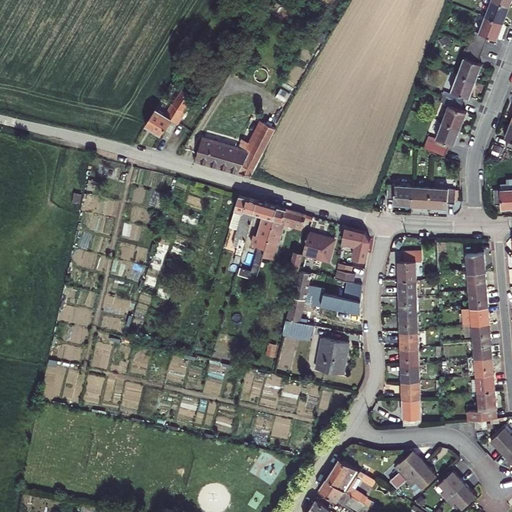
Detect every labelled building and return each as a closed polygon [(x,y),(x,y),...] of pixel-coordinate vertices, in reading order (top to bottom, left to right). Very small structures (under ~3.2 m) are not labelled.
[(494,0),(492,0),(486,16),(504,22),(507,14),(510,6),(494,0)] [(472,37),(486,42),(488,35),(498,39),(501,30),(504,22),(486,16),(480,32),(475,30),(472,37)] [(472,37),(470,43),(483,48),(486,42),(472,37)] [(483,48),(470,43),(467,50),(481,55),(483,48)] [(481,55),(467,50),(459,73),(476,80),(480,72),(483,64),(478,62),(481,55)] [(476,80),(459,73),(450,97),(463,102),(466,95),(470,97),(473,89),(476,80)] [(156,108),(146,125),(153,129),(161,134),(171,118),(179,123),(186,111),(185,111),(193,95),(182,88),(166,114),(156,108)] [(450,97),(447,103),(449,104),(443,121),(461,128),(464,119),(467,111),(461,108),(463,102),(450,97)] [(448,149),(450,143),(455,144),(458,136),(461,128),(443,121),(437,137),(430,135),(424,148),(432,151),(434,144),(448,149)] [(204,138),(199,160),(225,167),(252,175),(272,137),(276,129),(263,123),(249,151),(204,138)] [(432,151),(433,152),(445,156),(448,149),(434,144),(432,151)] [(511,207),(511,178),(510,178),(511,188),(494,189),(495,204),(503,203),(503,208),(511,207)] [(413,204),(414,186),(388,184),(388,198),(395,199),(395,203),(404,204),(413,204)] [(430,206),(431,186),(414,186),(413,204),(421,205),(430,206)] [(431,186),(430,206),(439,206),(448,207),(448,202),(455,202),(456,188),(431,186)] [(236,252),(242,254),(249,231),(254,213),(258,200),(249,197),(240,194),(231,225),(238,228),(233,244),(239,245),(236,252)] [(258,200),(254,213),(262,216),(257,234),(255,233),(252,243),(259,246),(252,269),(241,266),(239,273),(256,280),(259,271),(264,253),(278,205),(268,202),(258,200)] [(278,205),(264,253),(276,257),(286,221),(303,227),(307,214),(293,210),(278,205)] [(366,260),(371,239),(366,231),(347,225),(343,241),(356,244),(353,257),(366,260)] [(309,232),(304,253),(329,260),(334,239),(322,235),(309,232)] [(301,262),(304,249),(295,247),(292,259),(301,262)] [(420,249),(402,250),(403,260),(399,260),(399,270),(400,280),(417,279),(417,260),(420,259),(420,249)] [(469,273),(486,271),(486,262),(485,252),(467,253),(469,273)] [(237,272),(242,257),(234,255),(230,270),(237,272)] [(339,261),(338,268),(351,271),(352,264),(339,261)] [(338,268),(336,278),(348,280),(354,282),(356,273),(351,271),(338,268)] [(300,270),(289,319),(300,321),(305,299),(322,303),(324,291),(308,288),(312,272),(300,270)] [(470,289),(488,288),(487,280),(486,271),(469,273),(470,289)] [(400,297),(418,296),(417,279),(400,280),(400,288),(400,297)] [(348,280),(346,288),(344,296),(335,294),(324,291),(322,303),(361,312),(361,306),(361,299),(363,283),(354,282),(348,280)] [(471,306),(489,305),(489,297),(488,288),(470,289),(471,306)] [(418,312),(418,296),(400,297),(400,305),(401,313),(418,312)] [(465,323),(491,321),(490,313),(489,305),(471,306),(463,307),(464,323),(465,323)] [(419,330),(418,312),(401,313),(401,322),(401,330),(419,330)] [(286,325),(285,329),(313,335),(316,325),(300,321),(289,319),(287,319),(286,325)] [(474,340),(492,338),(491,330),(491,321),(465,323),(466,336),(474,336),(474,340)] [(402,347),(419,346),(419,330),(401,330),(401,338),(402,347)] [(350,342),(323,337),(318,368),(345,373),(347,357),(350,342)] [(475,357),(494,355),(493,346),(492,338),(474,340),(475,357)] [(420,363),(419,346),(402,347),(402,355),(402,363),(420,363)] [(480,372),(495,371),(494,363),(494,355),(475,357),(477,373),(480,372)] [(258,366),(270,369),(272,360),(260,357),(258,366)] [(475,357),(468,357),(469,374),(477,373),(475,357)] [(403,372),(403,380),(421,380),(420,363),(402,363),(403,372)] [(477,373),(478,390),(496,389),(496,380),(495,371),(480,372),(477,373)] [(421,396),(421,380),(403,380),(403,389),(403,397),(421,396)] [(493,408),(498,408),(497,398),(496,389),(478,390),(480,409),(468,410),(470,420),(476,419),(481,419),(487,418),(494,417),(493,408)] [(422,423),(421,396),(403,397),(404,411),(404,424),(422,423)] [(487,418),(476,419),(477,428),(488,427),(487,418)] [(497,446),(503,452),(511,443),(511,433),(506,426),(491,440),(497,446)] [(511,462),(511,443),(503,452),(509,459),(511,462)] [(407,479),(425,462),(420,456),(414,450),(396,467),(407,479)] [(334,467),(327,477),(365,502),(368,498),(368,497),(351,486),(358,476),(374,485),(377,480),(361,471),(340,458),(334,467)] [(431,468),(425,462),(407,479),(412,484),(411,485),(418,492),(437,474),(431,468)] [(447,499),(465,482),(460,476),(454,470),(440,483),(446,490),(442,494),(447,499)] [(323,484),(320,489),(338,500),(339,498),(359,510),(365,502),(327,477),(326,479),(323,484)] [(471,489),(465,482),(447,499),(452,504),(456,501),(463,508),(477,495),(471,489)] [(329,511),(332,509),(328,506),(316,498),(310,507),(306,511),(329,511)] [(365,502),(373,507),(375,502),(368,498),(365,502)] [(84,503),(81,511),(91,511),(93,505),(84,503)]
